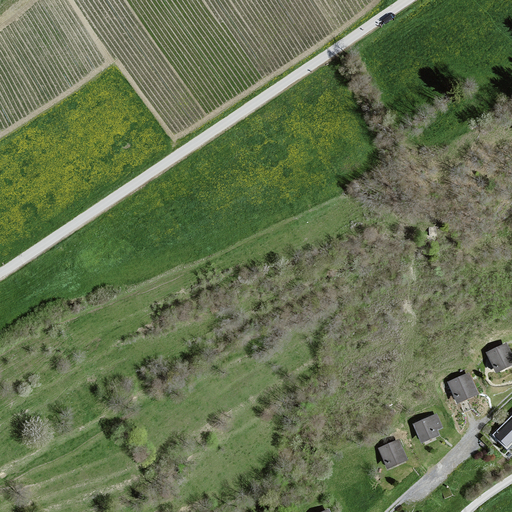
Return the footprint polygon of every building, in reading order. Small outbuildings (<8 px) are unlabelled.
[(511,347),(510,344),(490,354),(501,375),(511,369),(511,347)] [(472,375),(451,385),(460,405),(482,395),(472,375)] [(437,415),(415,426),(425,445),(447,435),(437,415)] [(511,418),(494,437),(511,454),(511,418)] [(401,440),(380,450),(391,472),(411,462),(401,440)]
